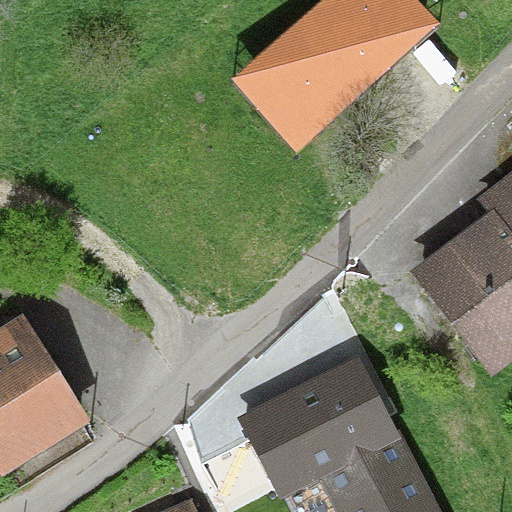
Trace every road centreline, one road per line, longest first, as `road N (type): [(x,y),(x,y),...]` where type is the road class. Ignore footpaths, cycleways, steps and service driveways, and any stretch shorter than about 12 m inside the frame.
road 1 (residential): [(28,511),(95,464),(336,249),(511,64)]
road 2 (track): [(0,200),(38,206),(80,229),(154,296)]
